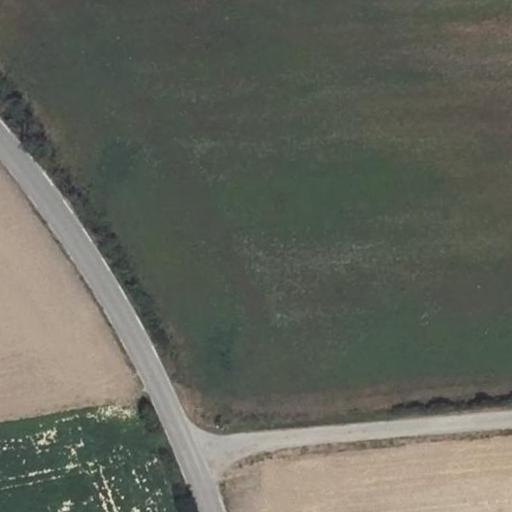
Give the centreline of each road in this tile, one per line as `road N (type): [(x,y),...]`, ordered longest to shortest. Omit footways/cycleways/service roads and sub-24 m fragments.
road 1 (unclassified): [(189,458),(118,296),(0,134)]
road 2 (unclassified): [(189,458),(239,443),(511,423)]
